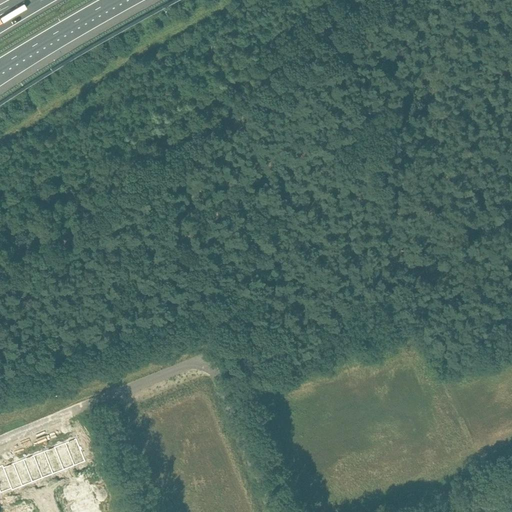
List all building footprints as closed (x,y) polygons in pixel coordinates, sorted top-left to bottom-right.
[(209,382),(198,387),(207,410),(218,406),(209,382)] [(198,387),(186,391),(187,393),(188,393),(196,414),(207,410),(198,387)] [(187,393),(178,397),(185,416),(184,416),(185,418),(196,414),(188,393),(187,393)] [(178,397),(168,401),(175,420),(175,419),(184,416),(185,416),(178,397)] [(168,401),(158,405),(165,423),(164,424),(166,428),(177,424),(175,419),(175,420),(168,401)] [(158,405),(147,409),(155,427),(164,424),(165,423),(158,405)] [(147,409),(137,413),(145,434),(156,429),(155,427),(147,409)] [(137,413),(126,418),(129,426),(128,427),(129,429),(130,429),(134,438),(145,434),(137,413)] [(220,424),(199,433),(203,442),(203,443),(224,434),(220,424)] [(203,442),(201,443),(205,453),(207,452),(227,444),(224,434),(203,443),(203,442)] [(76,439),(65,443),(74,466),(85,462),(76,439)] [(65,443),(54,447),(63,470),(74,466),(65,443)] [(227,444),(207,452),(210,461),(211,461),(231,453),(227,444)] [(168,445),(146,454),(150,464),(172,455),(168,445)] [(54,447),(44,452),(53,474),(63,470),(54,447)] [(44,452),(33,456),(42,479),(53,474),(44,452)] [(210,461),(208,462),(212,472),(217,471),(217,470),(235,463),(231,453),(211,461),(210,461)] [(172,455),(150,464),(153,473),(176,464),(172,455)] [(33,456),(23,460),(32,483),(42,479),(33,456)] [(23,460),(13,464),(22,486),(32,483),(23,460)] [(235,463),(217,470),(217,471),(222,485),(239,479),(237,475),(239,474),(235,463)] [(3,467),(3,468),(11,489),(11,491),(22,486),(13,464),(3,467)] [(176,464),(153,473),(157,483),(180,474),(176,464)] [(2,465),(0,466),(0,493),(11,489),(3,468),(3,467),(2,465)] [(180,474),(157,483),(161,492),(184,483),(180,474)] [(224,489),(220,491),(224,502),(226,502),(226,501),(247,493),(242,482),(240,483),(239,479),(222,485),(224,489)] [(87,481),(64,490),(68,500),(91,491),(87,481)] [(184,483),(161,492),(165,503),(167,502),(169,506),(185,500),(183,496),(188,494),(184,483)] [(91,491),(68,500),(72,509),(74,509),(74,508),(95,500),(91,491)] [(247,493),(226,501),(226,502),(230,511),(250,502),(247,493)] [(95,500),(74,508),(74,509),(75,511),(91,511),(98,509),(95,500)] [(171,510),(168,511),(194,511),(191,502),(187,504),(185,500),(169,506),(171,510)] [(250,502),(230,511),(254,511),(250,502)]
